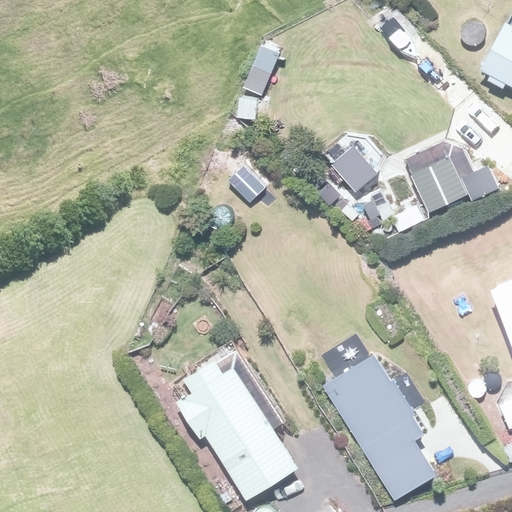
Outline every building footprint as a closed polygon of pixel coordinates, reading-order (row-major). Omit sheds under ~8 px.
[(511,22),(510,21),(482,75),(511,90),(511,22)] [(352,147),(331,164),(355,192),(376,175),(352,147)] [(410,173),(427,212),(466,195),(448,156),(410,173)] [(511,397),(500,402),(509,428),(511,426),(511,283),(493,290),(511,348),(511,377),(511,378),(511,382),(511,397)] [(321,386),(396,501),(435,476),(411,441),(426,431),(373,352),(321,386)] [(205,437),(246,500),(296,468),(225,358),(191,380),(197,390),(174,405),(197,441),(205,437)]
